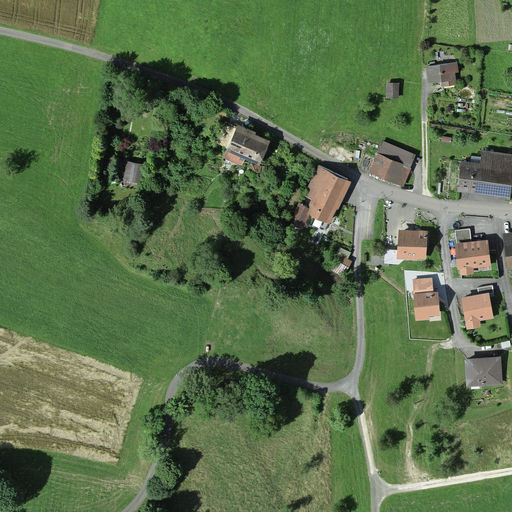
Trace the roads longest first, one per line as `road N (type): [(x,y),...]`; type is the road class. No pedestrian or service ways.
road 1 (track): [(126,511),(147,488),(184,369),(223,360),(313,385),(353,383)]
road 2 (residential): [(221,98),(366,184),(443,210),(511,211)]
road 3 (unclassified): [(0,29),(221,98)]
road 4 (track): [(376,491),(511,471)]
road 5 (track): [(376,511),(353,383)]
